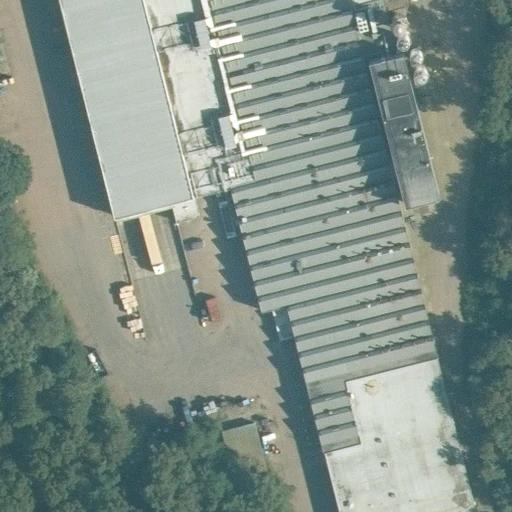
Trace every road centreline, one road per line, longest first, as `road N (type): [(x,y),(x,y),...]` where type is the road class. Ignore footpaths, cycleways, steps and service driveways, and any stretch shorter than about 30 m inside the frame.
road 1 (unknown): [(0,10),(110,378),(147,388),(207,373),(262,373),(290,399),(319,511)]
road 2 (unknown): [(497,511),(458,346),(466,104),(460,0)]
road 3 (unclassified): [(40,511),(0,371)]
